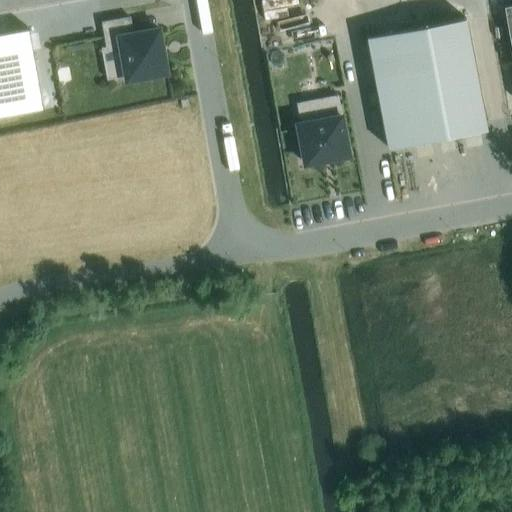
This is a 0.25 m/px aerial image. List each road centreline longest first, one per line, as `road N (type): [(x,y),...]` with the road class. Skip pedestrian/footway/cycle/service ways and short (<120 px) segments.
road 1 (unclassified): [(511,211),(237,258)]
road 2 (unclassified): [(237,258),(191,0)]
road 3 (unclassified): [(0,300),(237,258)]
